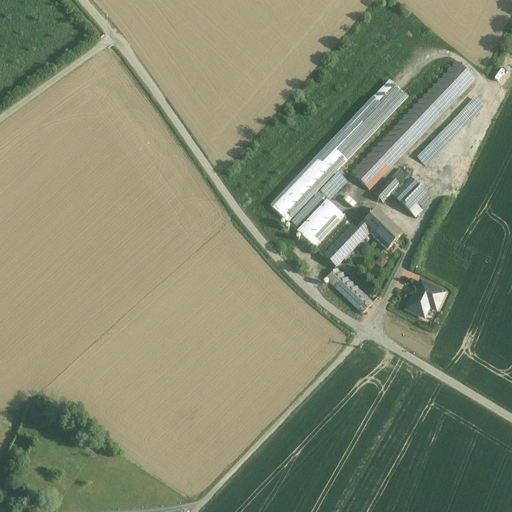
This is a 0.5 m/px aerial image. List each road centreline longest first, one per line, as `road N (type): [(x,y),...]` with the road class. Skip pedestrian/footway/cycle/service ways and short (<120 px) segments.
road 1 (unclassified): [(111,38),(298,283),(367,331)]
road 2 (unclassified): [(367,331),(200,511)]
road 3 (unclassified): [(367,331),(511,416)]
road 4 (unclassified): [(111,38),(0,123)]
